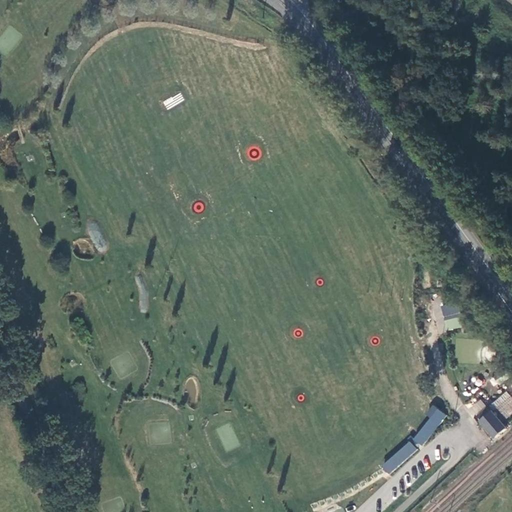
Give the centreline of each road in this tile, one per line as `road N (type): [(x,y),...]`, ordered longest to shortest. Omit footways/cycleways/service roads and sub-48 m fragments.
road 1 (tertiary): [(297,0),(511,299)]
road 2 (track): [(457,0),(446,118),(511,215)]
road 3 (unclassified): [(0,346),(69,511)]
road 4 (track): [(468,421),(439,365),(427,272)]
road 5 (unclassified): [(397,511),(472,441),(468,421)]
